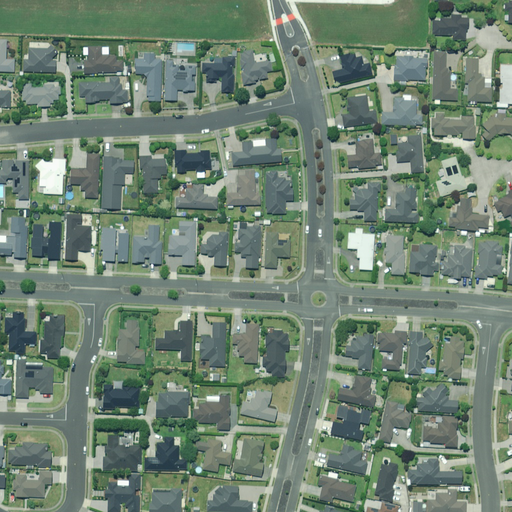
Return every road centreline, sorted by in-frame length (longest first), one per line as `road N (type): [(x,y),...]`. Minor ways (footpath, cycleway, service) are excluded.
road 1 (residential): [(0,133),(197,122),(302,101)]
road 2 (tertiary): [(307,307),(94,297)]
road 3 (tertiary): [(95,281),(306,289)]
road 4 (residential): [(272,511),(303,386),(310,310)]
road 5 (residential): [(327,310),(289,511)]
road 6 (residential): [(488,511),(482,412),(492,317)]
road 7 (residential): [(318,98),(329,166),(330,287)]
road 8 (residential): [(309,286),(312,174),(302,101)]
road 9 (tertiary): [(332,290),(493,301)]
road 10 (tertiary): [(492,317),(332,305)]
road 11 (residential): [(94,297),(77,420)]
